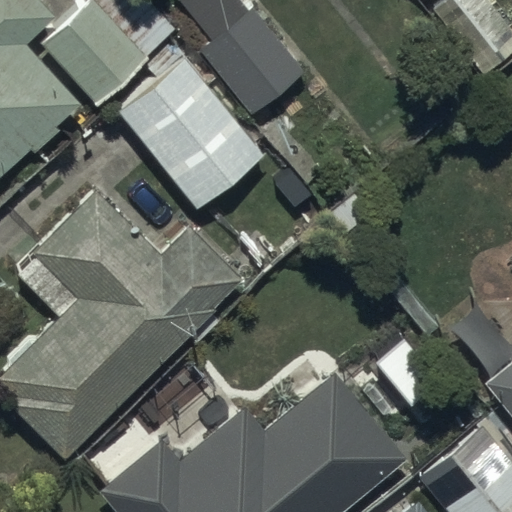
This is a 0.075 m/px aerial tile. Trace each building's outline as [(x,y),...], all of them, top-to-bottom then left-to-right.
[(72,83),(15,25),(40,0),(0,0),(0,150),(24,127),(30,132),(52,110),(48,106),(72,83)] [(165,13),(153,0),(72,0),(38,32),(87,85),(165,13)] [(184,0),(205,24),(192,35),(246,99),(296,58),(247,0),(184,0)] [(511,31),(511,24),(492,0),(430,0),(477,59),(511,31)] [(255,135),(175,38),(108,93),(188,190),(255,135)] [(151,234),(87,171),(26,232),(30,236),(9,258),(51,300),(0,351),(0,366),(10,377),(3,385),(56,437),(232,262),(178,208),(151,234)] [(511,334),(476,366),(511,408),(511,334)] [(308,511),(396,439),(329,359),(260,416),(238,391),(175,443),(157,421),(92,475),(123,511),(308,511)] [(511,511),(511,422),(489,397),(413,462),(456,511),(511,511)] [(433,511),(409,482),(371,511),(433,511)]
